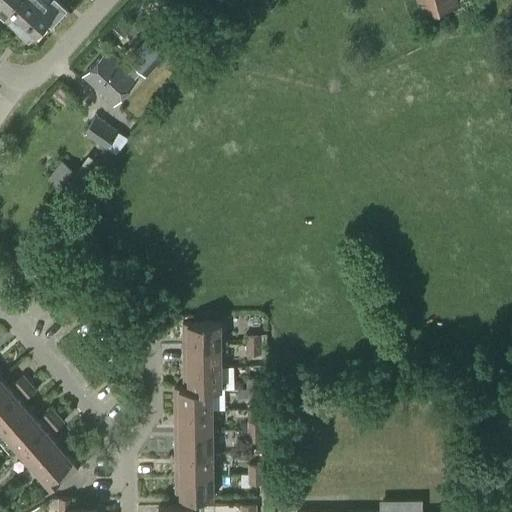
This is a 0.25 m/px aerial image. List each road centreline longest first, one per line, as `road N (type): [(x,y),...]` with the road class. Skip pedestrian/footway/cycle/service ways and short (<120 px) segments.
road 1 (residential): [(127,451),(0,313)]
road 2 (residential): [(127,451),(153,410),(153,349),(135,348),(104,312)]
